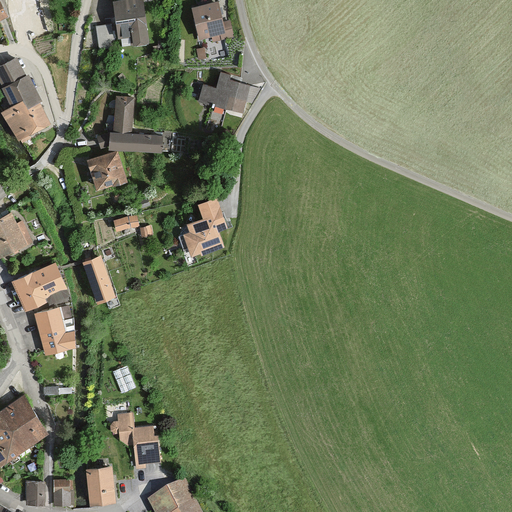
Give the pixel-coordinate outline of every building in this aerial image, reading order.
[(142,0),(136,0),(113,4),(118,38),(131,36),(133,47),(149,44),(142,0)] [(220,3),(195,9),(204,47),(229,41),(220,3)] [(110,24),(96,26),(100,50),(114,47),(110,24)] [(40,102),(42,101),(20,59),(0,70),(0,83),(17,115),(40,102)] [(204,84),(199,105),(234,113),(237,100),(255,104),(256,99),(259,87),(232,81),(233,75),(221,72),(218,87),(204,84)] [(135,99),(118,99),(117,137),(102,136),(102,153),(163,155),(164,138),(134,137),(135,99)] [(8,120),(22,145),(54,128),(40,102),(17,115),(8,120)] [(124,154),(90,165),(100,196),(133,185),(124,154)] [(184,235),(192,257),(222,246),(217,233),(227,229),(217,200),(199,206),(203,219),(187,224),(190,233),(184,235)] [(0,223),(0,255),(4,262),(35,245),(17,214),(0,223)] [(139,215),(115,222),(119,238),(144,232),(139,215)] [(84,263),(98,306),(117,299),(103,256),(84,263)] [(27,315),(70,298),(56,264),(14,281),(27,315)] [(40,312),(50,356),(79,346),(73,304),(40,312)] [(0,407),(0,464),(46,432),(23,393),(0,407)] [(112,438),(131,444),(136,430),(139,421),(120,415),(112,438)] [(131,444),(138,473),(165,471),(162,428),(136,430),(131,444)] [(84,463),(86,503),(114,501),(111,462),(84,463)] [(24,503),(43,504),(43,477),(25,477),(24,503)] [(200,511),(182,480),(147,501),(153,511),(200,511)] [(71,481),(52,481),(53,503),(71,504),(71,481)]
